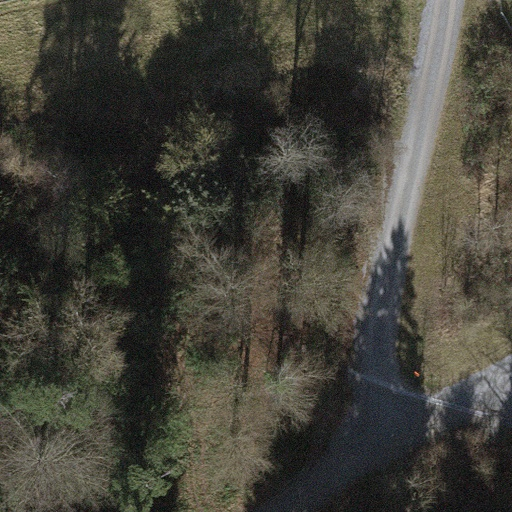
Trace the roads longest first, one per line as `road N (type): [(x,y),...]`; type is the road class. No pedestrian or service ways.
road 1 (unclassified): [(446,0),(373,333),(392,432)]
road 2 (track): [(280,511),(392,432),(511,376)]
